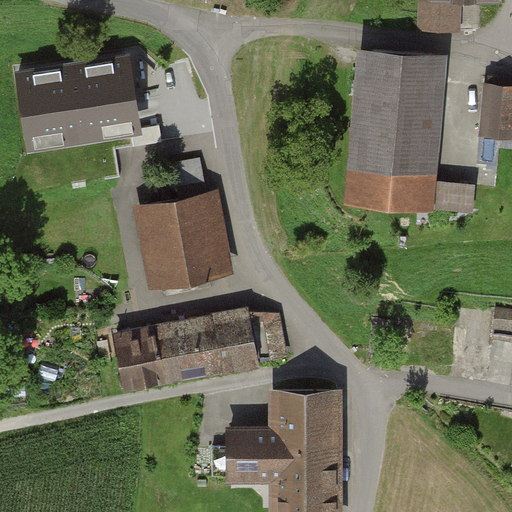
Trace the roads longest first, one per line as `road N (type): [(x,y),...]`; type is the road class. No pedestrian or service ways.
road 1 (residential): [(211,38),(249,238),(270,283),(352,374)]
road 2 (unclassified): [(30,419),(306,370),(352,374)]
road 3 (residential): [(211,38),(273,27),(511,60)]
road 4 (residential): [(352,374),(511,400)]
road 5 (residential): [(87,0),(141,10),(211,38)]
